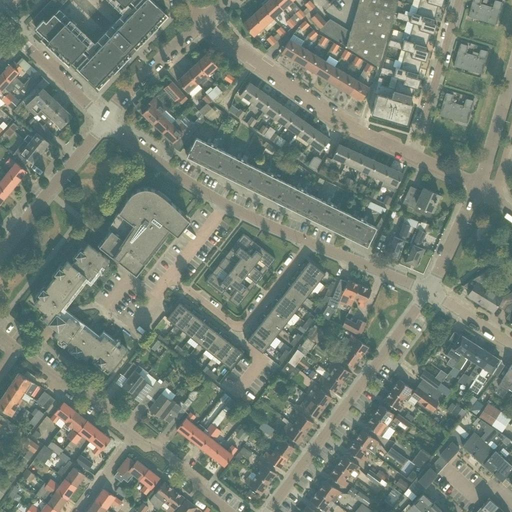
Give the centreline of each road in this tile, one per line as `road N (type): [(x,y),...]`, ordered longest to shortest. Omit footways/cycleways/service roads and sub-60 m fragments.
road 1 (residential): [(273,511),(428,292)]
road 2 (residential): [(415,156),(336,119),(201,23)]
road 3 (residential): [(309,242),(224,206),(105,121)]
road 4 (residential): [(170,275),(239,327),(309,242)]
road 5 (residential): [(460,0),(415,156)]
road 6 (residential): [(0,244),(105,121)]
road 7 (residential): [(131,433),(14,345)]
road 8 (residential): [(105,121),(201,23)]
road 9 (residential): [(428,292),(309,242)]
road 10 (residential): [(233,511),(131,433)]
road 11 (residential): [(105,121),(20,36)]
